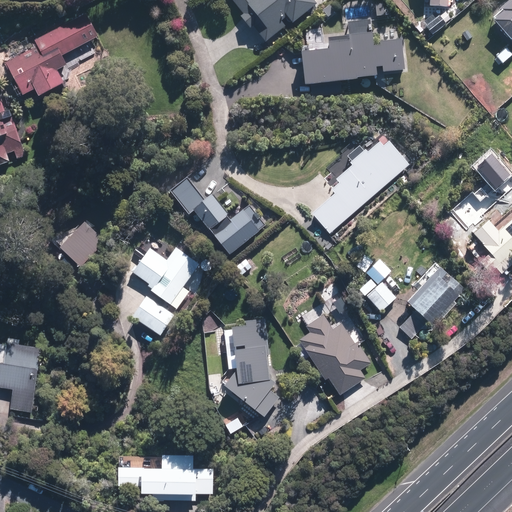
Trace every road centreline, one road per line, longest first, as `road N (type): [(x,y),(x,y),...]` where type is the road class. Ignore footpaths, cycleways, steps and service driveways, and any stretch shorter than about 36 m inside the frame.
road 1 (unknown): [(0,421),(69,429),(113,404),(116,340),(64,271)]
road 2 (motorway): [(401,511),(511,406)]
